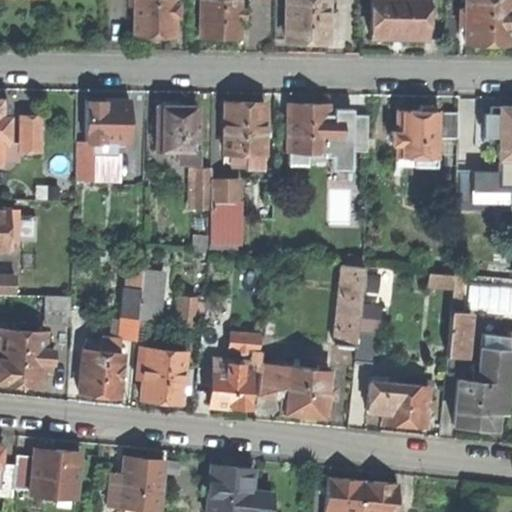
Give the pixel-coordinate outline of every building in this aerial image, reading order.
[(128,0),(128,6),(134,6),(134,36),(147,36),(173,37),(173,18),(178,18),(178,5),(174,5),(174,0),(128,0)] [(199,0),(199,37),(223,38),(237,38),(238,0),(199,0)] [(332,2),(325,2),(325,0),(273,0),(272,40),(305,41),(324,42),(325,26),(332,26),(332,2)] [(395,37),(421,38),(421,0),(368,0),(368,37),(395,37)] [(464,0),(465,8),(465,26),(465,43),(482,43),(510,43),(509,0),(464,0)] [(0,142),(8,142),(8,102),(1,102),(1,97),(0,97),(0,142)] [(93,139),(114,140),(128,140),(128,100),(105,100),(85,99),(84,139),(93,139)] [(176,149),(195,149),(195,129),(196,104),(179,104),(175,99),(165,99),(161,103),(156,103),(156,148),(176,149)] [(223,151),(230,151),(262,152),(262,136),(268,136),(268,123),(263,123),(263,102),(240,102),(223,102),(223,151)] [(287,102),(286,150),(326,150),(326,148),(327,114),(327,103),(306,103),(287,102)] [(414,155),(414,165),(436,166),(436,136),(437,111),(432,110),(431,106),(419,105),(416,110),(406,109),(396,109),(395,129),(390,129),(389,144),(395,145),(395,155),(414,155)] [(489,141),(498,141),(499,107),(490,107),(490,112),(489,136),(489,141)] [(511,107),(506,107),(499,107),(498,141),(498,157),(500,157),(511,156),(511,107)] [(437,111),(436,136),(456,137),(456,111),(437,111)] [(481,136),(489,136),(490,112),(481,112),(481,136)] [(334,114),(327,114),(326,148),(339,148),(339,150),(350,150),(366,151),(367,114),(351,114),(334,114)] [(19,142),(19,149),(39,149),(40,115),(20,115),(19,142)] [(92,152),(93,139),(84,139),(75,139),(74,178),(92,178),(92,152)] [(92,152),(114,152),(114,140),(93,139),(92,152)] [(19,142),(8,142),(0,142),(0,158),(19,158),(19,149),(19,142)] [(350,167),(350,150),(339,150),(339,148),(326,148),(326,150),(326,154),(332,154),(332,167),(350,167)] [(195,161),(195,149),(176,149),(176,161),(195,161)] [(262,152),(230,151),(230,164),(246,164),(245,167),(262,167),(262,152)] [(114,152),(92,152),(92,178),(117,178),(118,152),(114,152)] [(414,155),(395,155),(395,165),(414,165),(414,155)] [(511,156),(500,157),(499,185),(511,185),(511,156)] [(210,169),(193,169),(192,210),(210,210),(210,180),(210,169)] [(238,182),(210,180),(210,210),(209,243),(209,245),(237,247),(238,182)] [(15,209),(5,208),(4,238),(15,238),(15,209)] [(209,253),(209,245),(209,243),(193,242),(192,251),(209,253)] [(332,342),(355,345),(360,304),(364,266),(340,263),(332,342)] [(126,287),(140,288),(142,270),(128,269),(126,287)] [(140,288),(137,319),(155,320),(160,272),(142,270),(140,288)] [(427,282),(451,284),(452,273),(428,271),(427,282)] [(449,310),(458,310),(461,274),(452,273),(451,284),(449,310)] [(0,274),(0,292),(14,293),(14,275),(0,274)] [(118,317),(137,319),(140,288),(126,287),(121,287),(118,317)] [(44,320),(67,323),(68,293),(44,294),(44,320)] [(176,323),(191,325),(194,296),(178,295),(176,323)] [(353,360),(370,362),(376,306),(360,304),(355,345),(353,360)] [(470,311),(458,310),(449,310),(445,354),(466,355),(470,311)] [(135,339),(137,319),(118,317),(116,337),(135,339)] [(44,341),(45,331),(0,328),(0,379),(11,380),(41,382),(42,371),(50,371),(52,342),(44,341)] [(253,350),(257,351),(259,334),(229,331),(227,348),(253,350)] [(482,347),(511,349),(511,338),(511,334),(484,332),(482,347)] [(82,349),(116,351),(117,341),(86,338),(82,349)] [(135,377),(141,378),(144,347),(138,347),(135,377)] [(158,399),(179,401),(181,385),(187,386),(189,367),(183,367),(184,351),(159,349),(152,348),(144,347),(141,378),(139,397),(158,399)] [(479,379),(508,382),(511,352),(511,349),(482,347),(479,379)] [(121,352),(116,351),(82,349),(78,390),(97,393),(116,395),(121,352)] [(260,351),(257,351),(253,350),(251,373),(258,374),(259,362),(260,351)] [(213,358),(212,369),(227,371),(228,361),(228,359),(213,358)] [(248,407),(251,373),(242,372),(243,362),(228,361),(227,371),(212,369),(211,381),(204,381),(203,391),(210,391),(209,404),(224,405),(248,407)] [(328,369),(326,368),(315,367),(259,362),(258,374),(256,393),(281,396),(279,410),(297,412),(324,414),(326,394),(328,375),(328,369)] [(333,375),(328,375),(326,394),(333,395),(335,384),(332,383),(333,375)] [(407,383),(427,385),(427,384),(428,379),(408,377),(407,383)] [(505,409),(508,382),(479,379),(458,378),(454,423),(475,426),(479,431),(484,431),(489,432),(495,427),(498,409),(505,409)] [(425,407),(427,385),(407,383),(369,379),(366,410),(382,412),(381,420),(396,422),(423,424),(425,407)] [(427,385),(425,407),(432,407),(433,396),(432,396),(433,385),(427,384),(427,385)] [(32,447),(31,456),(54,458),(55,449),(32,447)] [(15,459),(14,464),(12,487),(28,488),(27,492),(75,496),(79,451),(69,450),(55,449),(54,458),(31,456),(31,461),(15,459)] [(116,476),(110,476),(108,504),(158,509),(163,459),(123,455),(121,476),(116,476)] [(0,493),(12,494),(12,487),(14,464),(0,463),(0,493)] [(231,466),(210,464),(208,485),(207,493),(205,511),(268,511),(270,491),(249,489),(251,468),(231,466)] [(323,511),(358,511),(362,480),(337,477),(327,476),(324,510),(323,511)] [(393,511),(395,503),(397,483),(382,481),(362,480),(358,511),(393,511)] [(200,492),(207,493),(208,485),(200,485),(200,492)]
